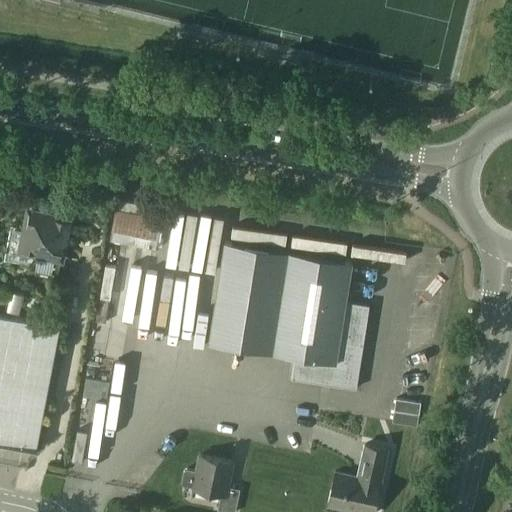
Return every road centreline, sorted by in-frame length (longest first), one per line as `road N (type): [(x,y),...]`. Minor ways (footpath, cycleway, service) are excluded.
road 1 (tertiary): [(334,154),(0,99)]
road 2 (secondary): [(453,511),(487,362)]
road 3 (tertiary): [(466,158),(384,149),(334,154)]
road 4 (tertiary): [(334,154),(377,174),(461,188)]
